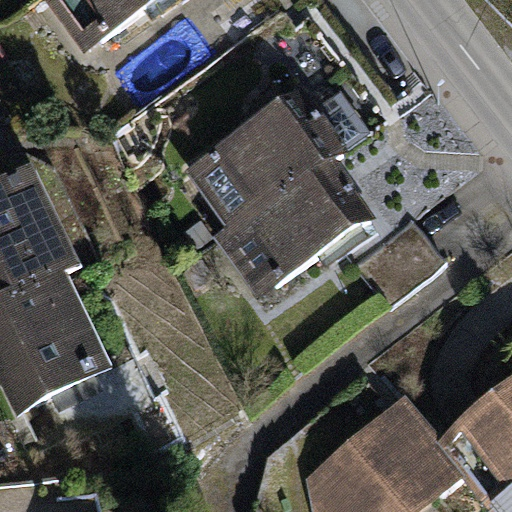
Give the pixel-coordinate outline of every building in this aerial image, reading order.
[(41,0),(83,57),(161,0),(41,0)] [(305,91),(188,174),(227,229),(213,240),(259,304),(378,219),(337,162),(350,152),(305,91)] [(34,168),(0,184),(0,382),(16,416),(113,370),(68,276),(83,269),(34,168)] [(422,226),(373,261),(402,301),(451,266),(422,226)] [(511,511),(511,385),(438,445),(468,482),(492,511),(511,511)] [(314,511),(429,511),(468,482),(438,445),(401,400),(308,480),(314,511)]
